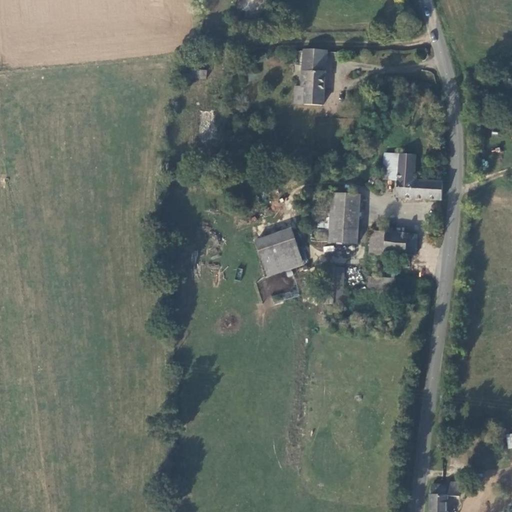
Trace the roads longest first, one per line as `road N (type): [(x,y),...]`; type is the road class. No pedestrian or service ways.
road 1 (tertiary): [(424,0),(448,83),(455,177),(418,511)]
road 2 (track): [(435,37),(234,47),(215,40),(209,19)]
